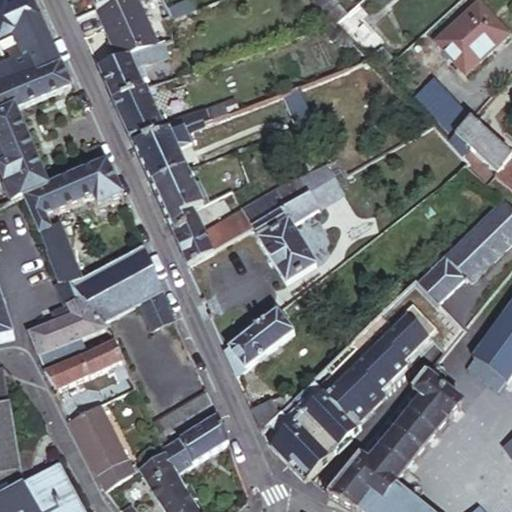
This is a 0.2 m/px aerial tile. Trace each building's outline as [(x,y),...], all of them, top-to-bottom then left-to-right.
[(25,199),(50,189),(17,111),(73,88),(63,66),(65,65),(34,0),(14,0),(0,6),(0,44),(13,40),(16,44),(23,42),(29,56),(15,63),(0,68),(0,173),(13,204),(25,199)] [(92,0),(98,13),(126,0),(92,0)] [(139,0),(126,0),(98,13),(111,43),(151,25),(139,0)] [(332,0),(311,0),(322,11),(355,43),(369,56),(384,41),(353,11),(346,17),(342,13),(350,7),(343,0),(335,0),(334,1),(332,0)] [(511,38),(511,36),(482,6),(441,45),(472,78),(511,38)] [(187,19),(175,24),(178,31),(190,27),(187,19)] [(151,25),(111,43),(120,61),(162,48),(151,25)] [(331,26),(323,32),(334,44),(341,37),(331,26)] [(187,266),(251,232),(244,214),(206,234),(194,212),(204,207),(201,201),(206,199),(202,190),(197,192),(182,157),(196,149),(190,135),(222,123),(234,119),(229,107),(170,128),(151,90),(148,91),(144,82),(152,78),(149,68),(173,59),(170,53),(178,50),(176,44),(162,48),(120,61),(100,68),(187,266)] [(511,158),(472,122),(474,119),(437,79),(415,100),(456,139),(501,179),(499,182),(511,192),(511,158)] [(304,92),(288,98),(299,126),(314,120),(304,92)] [(234,119),(222,123),(227,135),(238,131),(234,119)] [(304,137),(296,141),(298,147),(306,144),(304,137)] [(25,199),(59,284),(79,276),(60,229),(51,232),(46,219),(55,216),(95,199),(99,209),(124,199),(110,165),(50,189),(25,199)] [(346,202),(336,186),(315,198),(325,215),(346,202)] [(439,308),(468,280),(473,286),(511,248),(511,209),(506,203),(419,286),(439,308)] [(55,216),(46,219),(51,232),(60,229),(55,216)] [(144,249),(79,276),(59,284),(69,309),(84,342),(96,337),(108,332),(104,324),(154,299),(158,307),(168,303),(144,249)] [(363,431),(391,405),(388,402),(416,375),(412,371),(437,347),(446,357),(464,334),(419,286),(332,369),(338,374),(356,356),(360,361),(272,447),(291,467),(299,464),(292,467),(309,485),(312,481),(315,484),(366,434),(363,431)] [(0,289),(0,343),(16,340),(0,289)] [(511,297),(473,347),(500,367),(511,352),(511,297)] [(49,375),(77,362),(71,348),(84,342),(69,309),(55,315),(58,323),(31,334),(49,375)] [(281,314),(226,354),(238,378),(298,336),(281,314)] [(117,345),(108,332),(96,337),(103,351),(117,345)] [(96,337),(84,342),(90,357),(103,351),(96,337)] [(90,357),(84,342),(71,348),(77,362),(90,357)] [(77,362),(49,375),(57,395),(125,365),(117,345),(103,351),(90,357),(77,362)] [(369,451),(329,497),(354,511),(392,511),(386,503),(400,487),(451,422),(452,423),(466,406),(451,394),(459,382),(439,365),(369,451)] [(0,468),(22,465),(12,407),(6,373),(0,373),(0,468)] [(137,393),(132,380),(105,392),(110,405),(137,393)] [(216,410),(208,393),(153,424),(161,441),(177,431),(216,410)] [(103,408),(71,423),(106,496),(136,476),(103,408)] [(178,476),(182,473),(230,444),(220,420),(182,442),(165,452),(163,453),(166,457),(178,476)] [(177,431),(161,441),(165,452),(182,442),(177,431)] [(178,476),(166,457),(141,473),(164,511),(200,511),(201,511),(200,511),(198,511),(193,503),(199,500),(182,473),(178,476)] [(81,511),(60,472),(25,490),(24,487),(0,499),(0,511),(81,511)] [(438,511),(400,487),(386,503),(392,511),(438,511)]
